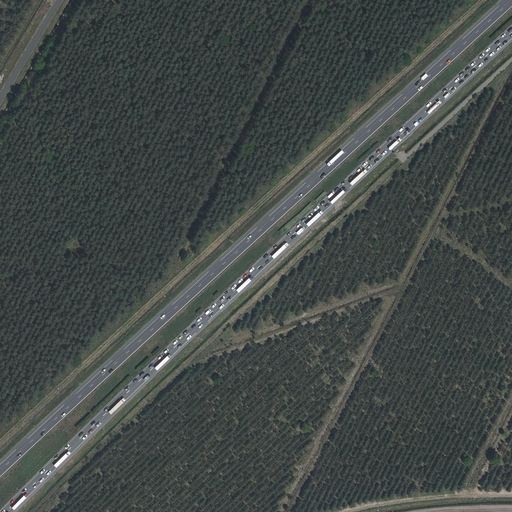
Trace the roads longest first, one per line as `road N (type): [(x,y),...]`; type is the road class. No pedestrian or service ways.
road 1 (motorway): [(6,511),(511,33)]
road 2 (motorway): [(511,0),(0,471)]
road 3 (track): [(511,203),(441,220),(408,282)]
